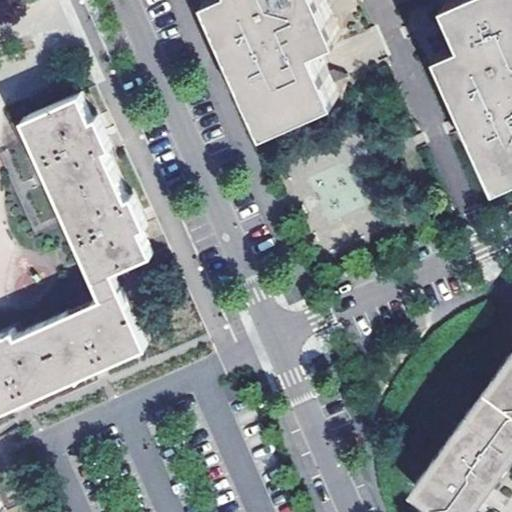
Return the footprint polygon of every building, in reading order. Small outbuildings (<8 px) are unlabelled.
[(201,10),(248,145),(331,117),(324,99),(339,94),(314,23),(329,18),(322,0),(217,0),(219,3),(201,10)] [(482,200),(511,189),(511,0),(450,0),(433,7),(451,58),(433,65),(482,200)] [(97,277),(117,268),(161,249),(145,213),(106,125),(90,90),(28,117),(73,221),(97,277)] [(150,344),(117,268),(97,277),(105,295),(24,332),(22,327),(0,336),(0,410),(20,401),(59,384),(100,366),(150,344)] [(493,487),(511,460),(511,353),(415,487),(450,511),(474,511),(484,500),(475,494),(484,480),(493,487)] [(488,494),(493,487),(484,480),(475,494),(484,500),(488,494)] [(0,511),(11,511),(0,486),(0,511)]
